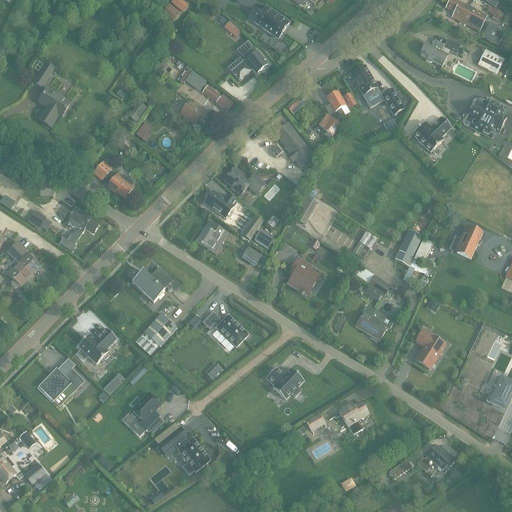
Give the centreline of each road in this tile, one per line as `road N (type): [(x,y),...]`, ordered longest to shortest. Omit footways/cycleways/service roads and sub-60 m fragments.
road 1 (unclassified): [(511,470),(295,329)]
road 2 (tertiary): [(137,228),(305,67)]
road 3 (tertiary): [(0,369),(137,228)]
road 4 (unclassified): [(295,329),(137,228)]
road 5 (unclassified): [(137,228),(0,142)]
road 6 (residential): [(305,67),(325,68),(426,0)]
road 7 (residential): [(295,329),(195,408)]
